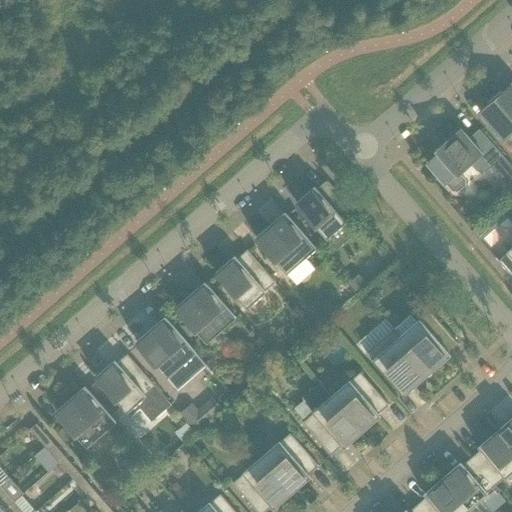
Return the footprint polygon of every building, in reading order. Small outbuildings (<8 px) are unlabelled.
[(480,115),(502,139),(505,136),(506,138),(511,132),(511,87),(510,89),(509,88),(502,93),(501,91),(487,103),(489,105),(482,111),(484,112),(480,115)] [(453,192),(458,192),(465,186),(466,180),(459,173),(470,164),(476,171),(486,172),(490,168),(503,157),(479,130),(469,139),(461,130),(436,151),(438,154),(427,164),(445,184),(446,183),(453,192)] [(511,167),(503,157),(490,168),(511,193),(511,192),(511,167)] [(327,181),(317,190),(298,206),(326,239),(355,213),(327,181)] [(511,199),(502,208),(511,218),(511,216),(511,199)] [(488,218),(472,232),(480,241),(496,227),(507,217),(499,208),(488,218)] [(258,241),(286,274),(315,248),(287,215),(258,241)] [(511,227),(487,249),(498,262),(511,277),(511,227)] [(247,250),(237,259),(218,276),(246,308),(275,283),(247,250)] [(358,274),(348,283),(355,292),(366,283),(358,274)] [(197,294),(178,311),(185,319),(178,325),(189,338),(196,332),(206,343),(225,326),(235,318),(220,300),(207,285),(197,294)] [(376,290),(367,298),(374,306),(379,302),(380,295),(376,290)] [(319,301),(304,314),(316,327),(331,314),(319,301)] [(410,315),(395,329),(430,369),(459,345),(430,312),(417,323),(410,315)] [(339,313),(331,321),(338,329),(343,325),(343,317),(339,313)] [(157,329),(138,345),(151,360),(166,378),(177,391),(207,365),(195,352),(180,335),(167,320),(157,329)] [(430,369),(395,329),(366,354),(401,394),(430,369)] [(269,341),(262,347),(277,363),(291,351),(285,343),(279,348),(275,348),(269,341)] [(127,355),(98,380),(131,419),(141,410),(153,423),(172,406),(127,355)] [(360,373),(332,398),(360,430),(389,406),(360,373)] [(94,383),(87,390),(110,416),(117,410),(94,383)] [(315,412),(303,423),(318,440),(331,455),(341,447),(360,430),(332,398),(320,384),(303,398),(315,412)] [(58,415),(86,447),(115,422),(110,416),(87,390),(58,415)] [(191,404),(180,414),(196,433),(222,410),(211,398),(205,404),(199,409),(197,410),(191,404)] [(220,415),(210,423),(219,432),(228,424),(220,415)] [(511,417),(496,432),(511,449),(511,417)] [(30,430),(45,447),(52,441),(36,424),(30,430)] [(63,429),(57,434),(66,444),(72,439),(63,429)] [(472,458),(496,486),(504,478),(505,479),(511,472),(511,449),(496,432),(478,448),(480,450),(472,458)] [(290,434),(262,459),(290,491),(319,466),(290,434)] [(45,447),(59,463),(66,458),(52,441),(45,447)] [(186,444),(180,449),(186,455),(191,450),(186,444)] [(45,447),(35,455),(49,472),(59,463),(45,447)] [(59,463),(73,480),(80,474),(66,458),(59,463)] [(442,479),(444,481),(468,509),(469,510),(470,511),(488,511),(483,506),(500,491),(496,486),(472,458),(463,466),(460,463),(442,479)] [(266,511),(290,491),(262,459),(233,484),(257,511),(266,511)] [(0,486),(9,479),(0,468),(0,486)] [(73,480),(87,496),(94,490),(80,474),(73,480)] [(10,478),(0,486),(0,511),(2,511),(12,504),(22,496),(24,494),(10,478)] [(152,478),(144,485),(148,489),(153,490),(158,486),(152,478)] [(468,509),(444,481),(442,479),(423,495),(426,498),(417,505),(423,511),(467,511),(469,510),(468,509)] [(87,496),(101,511),(108,506),(94,490),(87,496)] [(235,511),(220,495),(200,511),(235,511)] [(35,511),(22,496),(12,504),(2,511),(35,511)]
